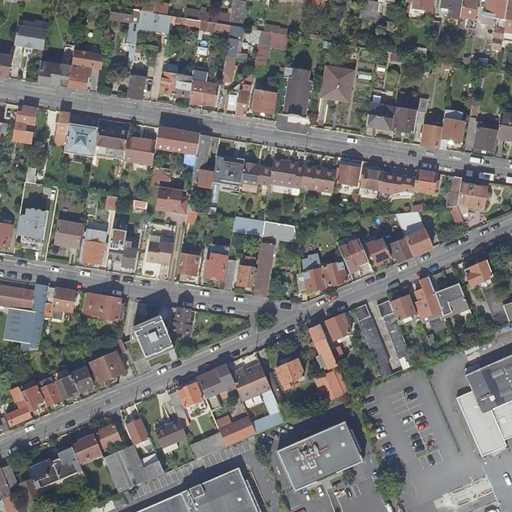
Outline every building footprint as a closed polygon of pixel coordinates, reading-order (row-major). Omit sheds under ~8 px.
[(18,0),(21,0),(20,0),(0,0),(0,31),(5,0),(18,0)] [(143,0),(135,0),(134,11),(142,12),(154,14),(156,3),(156,2),(143,0)] [(414,9),(432,12),(434,0),(412,0),(412,3),(415,3),(414,9)] [(449,17),(461,19),(461,17),(462,11),(460,10),(461,0),(443,0),(443,7),(451,8),(449,17)] [(464,0),(462,11),(461,17),(479,20),(482,1),(474,0),(464,0)] [(505,20),(508,0),(505,0),(486,0),(483,19),(486,19),(486,20),(488,21),(488,23),(493,24),(494,18),(498,19),(493,49),(502,50),(503,40),(506,21),(505,20)] [(511,1),(508,0),(505,20),(506,21),(503,40),(511,41),(511,1)] [(229,26),(231,26),(242,28),(246,3),(234,1),(231,15),(229,26)] [(156,3),(154,14),(167,16),(169,5),(156,3)] [(98,6),(90,4),(89,12),(97,13),(98,6)] [(107,20),(109,6),(107,6),(99,5),(97,19),(107,20)] [(116,8),(113,7),(111,19),(130,22),(127,44),(131,44),(127,69),(133,69),(137,41),(138,36),(139,32),(142,12),(134,11),(116,8)] [(185,10),(184,19),(187,19),(198,21),(200,13),(200,12),(185,10)] [(171,23),(172,17),(167,16),(154,14),(142,12),(139,32),(146,33),(147,29),(169,33),(171,23)] [(198,21),(201,21),(216,24),(229,26),(231,15),(218,13),(217,16),(200,13),(198,21)] [(187,19),(184,19),(172,17),(171,23),(186,26),(187,19)] [(201,21),(198,21),(187,19),(186,26),(200,28),(201,21)] [(215,31),(216,24),(201,21),(200,28),(200,31),(215,33),(215,31)] [(440,22),(432,21),(430,36),(438,37),(440,22)] [(231,26),(229,26),(216,24),(215,31),(230,33),(231,26)] [(265,32),(271,33),(287,36),(288,30),(281,29),(281,28),(266,26),(265,32)] [(48,32),(18,27),(15,45),(26,47),(26,48),(34,50),(34,48),(45,50),(48,32)] [(249,43),(258,45),(261,31),(251,29),(249,43)] [(324,33),(306,30),(305,38),(323,41),(324,33)] [(267,56),(271,33),(265,32),(261,31),(258,45),(257,54),(267,56)] [(229,40),(221,89),(225,89),(226,82),(232,83),(236,59),(245,60),(246,55),(237,53),(238,42),(229,40)] [(0,77),(9,78),(14,49),(10,48),(9,58),(0,56),(0,77)] [(39,83),(60,87),(61,79),(70,80),(75,51),(75,49),(66,48),(63,67),(42,63),(39,83)] [(105,56),(75,51),(70,80),(69,88),(85,91),(87,81),(89,82),(91,68),(103,69),(105,56)] [(407,54),(399,53),(394,52),(392,61),(405,63),(407,54)] [(293,69),(285,67),(284,78),(290,79),(289,87),(286,87),(286,88),(288,88),(287,96),(285,96),(284,98),(287,98),(286,105),(283,105),(283,106),(285,107),(284,116),(290,117),(290,118),(291,118),(292,117),(295,117),(298,118),(298,119),(299,119),(299,118),(305,119),(307,110),(309,110),(310,109),(307,109),(308,100),(311,101),(311,99),(309,99),(310,91),(312,92),(312,91),(310,90),(311,82),(313,83),(313,81),(309,80),(310,70),(294,68),(293,69)] [(322,97),(341,100),(346,70),(326,67),(322,97)] [(133,69),(129,98),(142,100),(146,79),(143,78),(144,71),(133,69)] [(355,71),(346,70),(341,100),(350,102),(355,71)] [(163,94),(174,96),(178,76),(163,73),(159,96),(162,96),(163,94)] [(189,98),(192,80),(192,78),(178,76),(174,96),(189,98)] [(237,116),(247,117),(253,76),(251,76),(239,85),(243,86),(243,91),(240,91),(237,116)] [(192,80),(189,98),(188,103),(203,105),(207,83),(192,80)] [(207,83),(203,105),(203,108),(205,108),(206,105),(213,107),(214,99),(217,99),(217,96),(215,96),(216,84),(207,83)] [(276,94),(256,91),(253,111),(273,114),(276,94)] [(495,152),(497,137),(499,129),(496,128),(495,131),(479,128),(477,118),(478,110),(481,111),(483,98),(474,97),(472,110),(470,117),(465,146),(495,152)] [(428,99),(420,98),(418,112),(426,113),(428,99)] [(394,108),(370,105),(367,127),(391,130),(394,108)] [(31,129),(30,136),(34,137),(38,109),(24,107),(23,114),(23,117),(28,118),(26,124),(32,125),(31,129)] [(394,131),(414,134),(418,112),(398,108),(394,131)] [(66,144),(69,124),(71,114),(61,112),(56,143),(66,144)] [(28,118),(23,117),(23,114),(19,113),(16,127),(31,129),(32,125),(26,124),(28,118)] [(511,114),(501,113),(499,129),(497,137),(511,139),(511,114)] [(448,117),(445,116),(443,129),(441,139),(462,142),(465,123),(448,120),(448,117)] [(4,124),(1,139),(8,140),(10,125),(4,124)] [(69,124),(66,144),(65,153),(75,154),(85,156),(94,158),(95,155),(96,146),(99,130),(99,129),(69,124)] [(439,149),(441,139),(443,129),(425,126),(422,146),(439,149)] [(160,129),(157,144),(156,152),(159,152),(159,149),(197,155),(201,135),(160,129)] [(127,141),(128,139),(129,131),(120,130),(119,133),(116,132),(99,130),(96,146),(126,150),(127,141)] [(211,137),(201,135),(197,155),(195,167),(194,174),(191,194),(190,200),(188,211),(195,212),(199,187),(212,189),(213,183),(221,184),(221,183),(241,186),(242,183),(245,164),(237,163),(238,159),(218,156),(215,174),(205,172),(211,137)] [(154,166),(156,152),(157,144),(143,142),(143,144),(127,141),(126,150),(124,160),(124,161),(154,166)] [(126,150),(96,146),(95,155),(124,160),(126,150)] [(84,164),(85,156),(75,154),(74,162),(84,164)] [(302,187),(305,167),(305,166),(289,164),(282,162),(274,161),(272,170),(270,183),(302,188),(302,187)] [(270,186),(270,183),(272,170),(262,168),(256,167),(256,165),(245,163),(245,164),(242,183),(259,186),(259,184),(270,186)] [(337,169),(337,173),(336,178),(340,179),(339,183),(357,186),(360,169),(342,166),(341,169),(337,169)] [(334,192),(336,178),(337,173),(324,171),(324,173),(315,172),(315,169),(305,167),(302,187),(334,192)] [(28,169),(26,183),(36,185),(37,178),(34,178),(36,170),(28,169)] [(385,173),(363,169),(361,181),(364,181),(363,188),(369,189),(369,193),(374,194),(375,189),(381,190),(382,190),(382,188),(384,176),(385,173)] [(417,181),(415,191),(435,193),(438,174),(419,171),(417,181)] [(415,191),(417,181),(403,179),(404,176),(385,173),(384,176),(382,188),(382,190),(393,192),(404,191),(414,193),(414,190),(415,191)] [(458,206),(458,205),(462,183),(463,178),(455,177),(452,193),(450,193),(447,207),(458,206)] [(488,188),(462,183),(458,205),(484,209),(488,188)] [(168,210),(172,211),(172,213),(187,215),(188,211),(190,200),(187,199),(183,199),(184,193),(160,189),(157,208),(159,210),(166,212),(168,210)] [(110,210),(116,211),(118,198),(89,193),(88,199),(107,203),(107,201),(111,202),(110,210)] [(194,225),(196,213),(195,212),(188,211),(187,215),(186,223),(194,225)] [(425,230),(417,211),(411,212),(396,214),(406,238),(425,230)] [(236,217),(236,219),(234,232),(263,237),(266,222),(264,221),(236,217)] [(296,232),(295,227),(266,222),(263,237),(297,243),(296,232)] [(70,246),(80,247),(83,227),(59,223),(56,246),(70,248),(70,246)] [(0,224),(0,246),(9,248),(12,227),(0,224)] [(14,257),(46,262),(48,251),(42,250),(43,247),(40,247),(39,250),(27,247),(28,240),(34,241),(36,233),(18,230),(14,257)] [(406,238),(407,239),(414,256),(433,248),(425,230),(406,238)] [(88,233),(83,262),(102,265),(107,236),(88,233)] [(351,273),(370,265),(360,239),(340,248),(351,273)] [(414,256),(407,239),(401,241),(400,239),(389,243),(390,246),(389,247),(393,257),(396,256),(399,263),(414,256)] [(377,264),(392,257),(384,240),(376,244),(375,242),(368,245),(377,264)] [(132,243),(126,242),(123,259),(122,267),(134,269),(137,251),(131,249),(132,243)] [(158,261),(163,262),(162,264),(171,265),(174,245),(161,243),(161,244),(151,243),(148,260),(150,262),(157,263),(158,261)] [(275,246),(262,244),(254,296),(267,298),(275,246)] [(183,255),(180,274),(196,276),(199,258),(183,255)] [(208,262),(205,278),(224,281),(228,258),(213,255),(211,262),(208,262)] [(121,274),(122,267),(123,259),(109,256),(106,272),(121,274)] [(241,267),(237,286),(252,289),(255,270),(254,269),(255,260),(247,258),(246,268),(241,267)] [(237,263),(229,261),(224,291),(232,292),(237,263)] [(472,286),(493,277),(487,261),(470,268),(472,273),(467,275),(472,286)] [(343,262),(322,267),(323,269),(327,287),(347,282),(343,262)] [(327,289),(327,287),(323,269),(301,274),(298,275),(300,295),(327,289)] [(422,322),(443,314),(436,295),(429,277),(420,281),(423,289),(416,292),(420,302),(415,303),(422,322)] [(511,324),(510,321),(504,305),(495,283),(482,288),(498,329),(511,324)] [(23,344),(21,353),(24,352),(39,350),(44,318),(49,288),(36,286),(35,293),(15,290),(7,341),(23,344)] [(436,295),(443,314),(445,319),(468,310),(460,286),(436,295)] [(4,341),(7,341),(15,290),(0,287),(0,306),(10,308),(4,341)] [(75,292),(49,288),(44,318),(52,319),(53,310),(72,313),(75,292)] [(80,327),(82,316),(86,294),(81,293),(76,326),(80,327)] [(122,300),(86,294),(82,316),(118,322),(122,300)] [(410,296),(391,303),(400,325),(413,320),(412,316),(417,313),(410,296)] [(391,303),(391,300),(378,305),(383,317),(385,316),(405,370),(414,366),(411,356),(400,325),(391,303)] [(366,305),(354,310),(383,379),(392,375),(387,364),(390,362),(366,305)] [(191,311),(173,308),(169,331),(190,335),(192,324),(189,323),(191,311)] [(344,314),(326,322),(335,341),(352,333),(344,314)] [(134,329),(135,332),(142,329),(142,328),(155,322),(156,323),(162,321),(161,317),(134,329)] [(163,351),(163,350),(173,346),(168,335),(162,321),(156,323),(155,322),(142,328),(142,329),(135,332),(146,357),(156,353),(156,354),(163,351)] [(332,351),(331,351),(320,325),(309,329),(315,343),(310,345),(312,350),(317,347),(321,355),(316,357),(323,372),(335,367),(336,370),(339,368),(337,364),(335,360),(328,363),(324,354),(332,351)] [(148,361),(175,349),(173,346),(163,350),(163,351),(156,354),(156,353),(146,357),(148,361)] [(340,347),(331,351),(332,351),(335,360),(337,364),(346,360),(340,347)] [(328,363),(335,360),(332,351),(324,354),(328,363)] [(100,384),(126,372),(117,352),(91,363),(100,384)] [(416,354),(411,356),(414,366),(419,363),(416,354)] [(472,391),(477,402),(482,415),(511,401),(511,357),(466,378),(472,391)] [(284,385),(306,375),(299,360),(277,370),(284,385)] [(214,393),(235,384),(230,375),(226,365),(197,378),(212,411),(221,407),(214,393)] [(230,375),(235,384),(243,402),(272,390),(261,365),(244,372),(243,369),(230,375)] [(85,369),(71,375),(79,393),(87,390),(86,389),(95,385),(87,366),(84,367),(85,369)] [(344,396),(350,393),(339,368),(336,370),(337,371),(316,380),(325,402),(343,394),(344,396)] [(64,377),(62,372),(54,375),(65,400),(78,394),(70,375),(64,377)] [(44,401),(47,407),(62,401),(52,379),(38,385),(44,401)] [(36,405),(44,401),(38,385),(36,381),(20,388),(25,400),(30,412),(38,409),(36,405)] [(169,396),(179,418),(185,414),(182,406),(183,405),(185,408),(195,403),(203,400),(196,384),(169,396)] [(24,400),(25,400),(20,388),(12,392),(20,410),(7,416),(11,427),(32,418),(24,400)] [(471,404),(477,402),(472,391),(467,393),(471,404)] [(511,439),(511,401),(482,415),(477,402),(471,404),(467,393),(454,398),(480,460),(506,449),(503,444),(511,439)] [(199,413),(207,410),(203,400),(195,403),(199,413)] [(257,434),(286,421),(281,411),(252,423),(257,434)] [(250,417),(220,430),(221,432),(227,447),(257,434),(252,423),(250,417)] [(10,432),(4,419),(0,420),(0,425),(4,435),(10,432)] [(142,420),(126,427),(134,445),(135,446),(150,439),(142,420)] [(163,448),(188,437),(180,421),(156,432),(163,448)] [(347,424),(281,452),(292,478),(358,450),(347,424)] [(460,424),(430,437),(462,511),(486,511),(496,508),(460,424)] [(103,449),(120,442),(113,425),(96,433),(103,449)] [(198,460),(227,447),(221,432),(191,446),(198,460)] [(72,448),(73,449),(79,464),(94,458),(95,460),(103,456),(94,436),(79,442),(80,444),(72,448)] [(165,474),(160,462),(145,468),(142,463),(135,446),(134,445),(104,458),(120,493),(165,474)] [(61,459),(52,463),(57,475),(60,482),(83,472),(79,464),(73,449),(59,455),(61,459)] [(145,468),(160,462),(158,456),(142,463),(145,468)] [(43,463),(28,470),(32,480),(34,485),(57,475),(52,463),(44,466),(43,463)] [(1,470),(7,485),(10,490),(18,486),(10,466),(1,470)] [(260,511),(242,469),(141,511),(260,511)] [(83,472),(60,482),(62,486),(84,476),(83,472)] [(62,486),(60,482),(57,475),(34,485),(39,496),(62,486)] [(39,496),(34,485),(32,480),(20,486),(27,503),(40,497),(39,496)] [(0,489),(2,494),(4,500),(13,497),(10,490),(7,485),(0,488),(0,489)] [(4,500),(0,501),(0,508),(5,506),(7,511),(19,511),(13,497),(4,500)]
